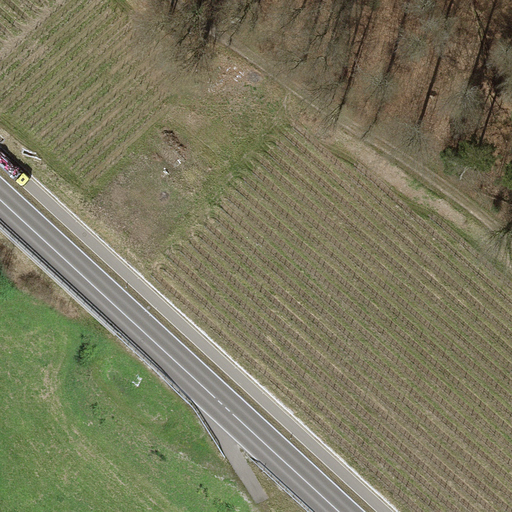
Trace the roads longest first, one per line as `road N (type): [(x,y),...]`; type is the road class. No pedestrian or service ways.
road 1 (secondary): [(0,198),(341,511)]
road 2 (track): [(511,246),(393,143),(175,0)]
